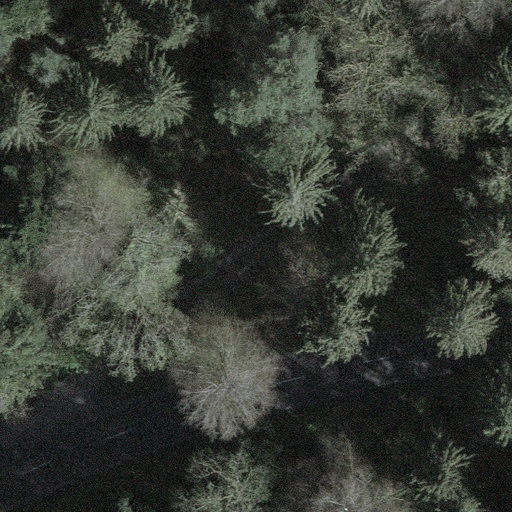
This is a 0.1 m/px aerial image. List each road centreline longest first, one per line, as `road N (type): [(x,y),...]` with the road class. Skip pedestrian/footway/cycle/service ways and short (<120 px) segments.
road 1 (track): [(0,450),(158,322),(511,75)]
road 2 (tertiary): [(0,485),(129,427),(288,379),(511,336)]
